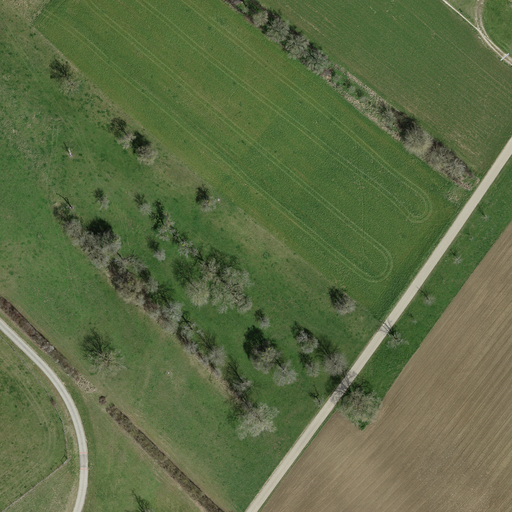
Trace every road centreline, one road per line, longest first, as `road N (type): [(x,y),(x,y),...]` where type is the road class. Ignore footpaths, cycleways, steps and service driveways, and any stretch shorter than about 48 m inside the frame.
road 1 (track): [(249,511),(511,147)]
road 2 (unclassified): [(0,323),(70,397),(82,449),(79,511)]
